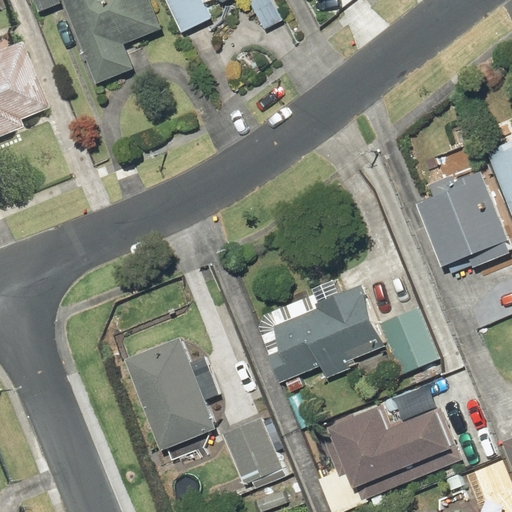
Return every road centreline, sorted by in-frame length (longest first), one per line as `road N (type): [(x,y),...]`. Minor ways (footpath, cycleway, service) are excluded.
road 1 (residential): [(467,0),(211,191),(1,277)]
road 2 (residential): [(98,511),(1,277)]
